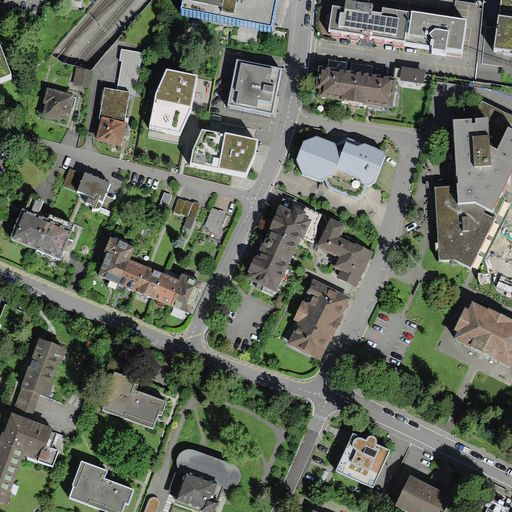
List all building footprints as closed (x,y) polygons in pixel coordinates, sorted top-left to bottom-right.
[(282,0),(189,0),(185,23),(275,40),(277,31),(278,29),(282,0)] [(511,0),(500,0),(496,31),(511,33),(511,0)] [(333,40),(396,50),(402,14),(338,5),(333,40)] [(465,23),(402,14),(396,50),(461,59),(465,23)] [(511,65),(511,33),(496,31),(491,62),(511,65)] [(124,49),(117,90),(105,88),(97,139),(121,146),(130,93),(136,94),(143,53),(124,49)] [(0,54),(0,90),(12,86),(0,54)] [(427,79),(428,66),(404,64),(402,77),(427,79)] [(272,117),(280,73),(236,65),(228,109),(272,117)] [(315,96),(354,104),(360,73),(320,66),(315,96)] [(92,71),(76,67),(73,84),(89,88),(92,71)] [(149,129),(180,136),(190,112),(197,75),(166,70),(155,98),(149,129)] [(381,76),(360,73),(354,104),(376,108),(381,76)] [(401,79),(381,76),(376,108),(396,112),(400,87),(401,79)] [(67,91),(46,87),(40,116),(67,122),(72,123),(78,94),(67,91)] [(204,120),(202,129),(192,149),(189,167),(246,178),(255,158),(257,141),(229,135),(226,132),(226,128),(227,124),(204,120)] [(454,192),(432,194),(434,219),(437,262),(470,276),(511,182),(511,138),(507,136),(496,162),(488,159),(486,125),(450,128),(454,192)] [(392,153),(355,138),(346,144),(327,137),(309,142),(300,164),(307,179),(326,186),(337,178),(339,190),(366,201),(375,198),(392,153)] [(111,184),(85,173),(77,193),(88,197),(86,205),(99,212),(111,184)] [(170,209),(174,194),(166,192),(162,206),(170,209)] [(33,204),(43,208),(47,198),(37,194),(33,204)] [(285,201),(272,229),(304,243),(317,216),(285,201)] [(226,213),(212,207),(203,229),(216,233),(226,213)] [(16,248),(42,258),(53,229),(28,219),(16,248)] [(373,244),(331,224),(320,246),(336,253),(328,269),(355,282),(373,244)] [(80,240),(53,229),(42,258),(69,268),(80,240)] [(272,229),(258,257),(291,271),(304,243),(272,229)] [(88,280),(102,286),(114,255),(101,250),(88,280)] [(131,262),(114,255),(102,286),(119,293),(131,262)] [(278,298),(291,271),(258,257),(246,283),(278,298)] [(150,270),(131,262),(119,293),(138,300),(150,270)] [(152,271),(150,270),(138,300),(155,307),(167,277),(152,271)] [(188,285),(167,277),(155,307),(176,316),(188,285)] [(351,300),(315,282),(285,341),(321,359),(351,300)] [(511,368),(511,321),(470,302),(450,346),(510,373),(511,368)] [(68,348),(40,339),(15,408),(33,414),(40,394),(48,397),(60,363),(63,364),(68,348)] [(139,384),(115,376),(102,413),(154,431),(159,415),(163,417),(167,404),(136,393),(139,384)] [(0,437),(0,440),(1,441),(22,449),(23,455),(52,466),(58,452),(60,453),(66,437),(51,431),(52,428),(12,413),(5,433),(2,432),(0,437)] [(350,441),(335,473),(373,490),(390,452),(383,448),(377,446),(377,442),(374,438),(369,438),(366,441),(353,435),(350,441)] [(10,491),(23,455),(22,449),(1,441),(0,442),(0,502),(8,506),(13,492),(10,491)] [(177,467),(178,471),(180,473),(185,475),(181,486),(177,496),(176,501),(201,510),(200,511),(217,511),(221,503),(219,502),(224,489),(227,490),(231,490),(235,488),(236,487),(238,485),(239,483),(240,481),(240,478),(240,475),(240,473),(238,470),(236,469),(234,467),(192,452),(189,452),(186,452),(184,453),(181,455),(180,457),(178,460),(177,462),(177,465),(177,467)] [(109,474),(82,464),(68,501),(98,511),(123,511),(126,507),(129,508),(135,492),(106,481),(109,474)] [(173,494),(177,496),(181,486),(185,475),(180,473),(176,472),(169,493),(173,494)] [(433,489),(410,477),(395,507),(404,511),(447,511),(454,499),(433,489)] [(156,511),(161,500),(152,496),(145,511),(156,511)] [(511,511),(485,500),(479,511),(511,511)]
